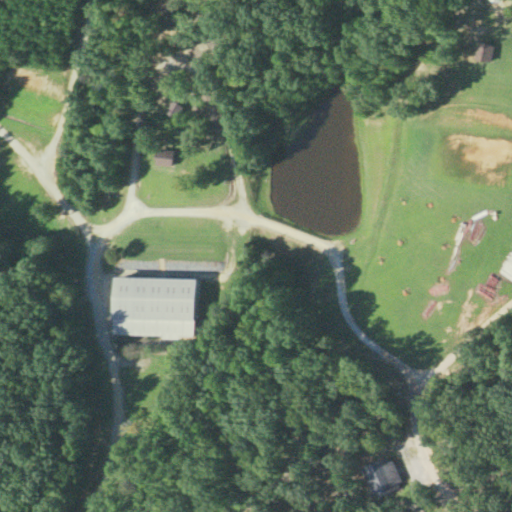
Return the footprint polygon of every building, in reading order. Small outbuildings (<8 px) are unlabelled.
[(160,5),(157,22),(173,25),(176,8),(160,5)] [(475,58),(490,60),(492,43),(476,41),(475,58)] [(167,111),(176,115),(180,104),(171,101),(167,111)] [(155,163),(172,165),(173,149),(156,148),(155,163)] [(115,334),(198,335),(199,277),(116,276),(115,334)] [(363,467),(376,497),(404,485),(391,455),(363,467)]
